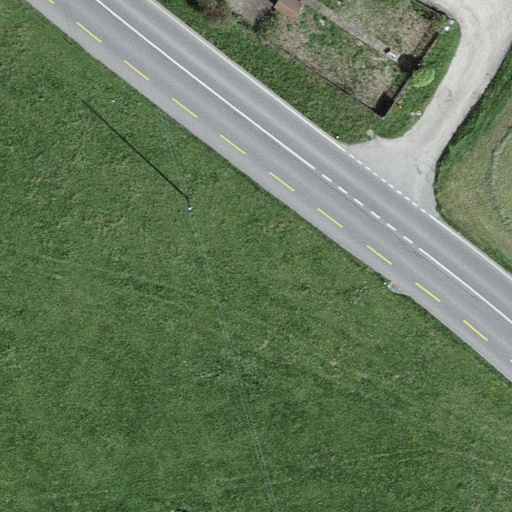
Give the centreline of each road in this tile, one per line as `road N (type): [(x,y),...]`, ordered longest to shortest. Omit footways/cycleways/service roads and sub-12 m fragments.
road 1 (primary): [(98,0),(511,319)]
road 2 (track): [(384,213),(511,11)]
